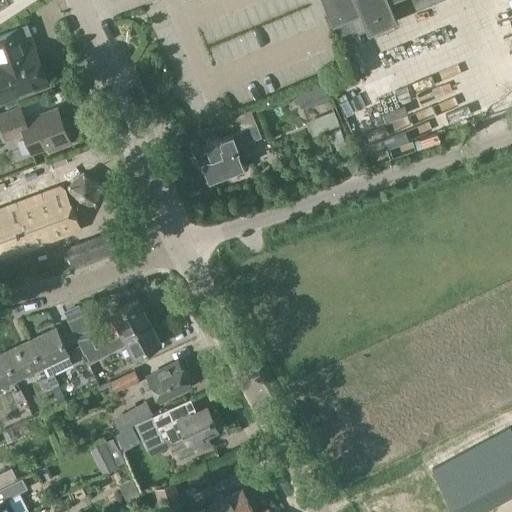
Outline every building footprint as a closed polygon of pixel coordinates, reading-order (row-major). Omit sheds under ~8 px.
[(322,0),(332,22),(336,21),(344,39),(367,29),(368,30),(397,18),(389,0),(322,0)] [(24,59),(14,30),(0,34),(0,98),(20,91),(21,94),(34,89),(33,86),(45,82),(35,55),(24,59)] [(324,84),(309,90),(314,103),(329,98),(324,84)] [(49,151),(70,143),(57,108),(25,120),(20,106),(0,113),(0,124),(6,139),(20,134),(25,137),(30,152),(32,152),(31,150),(47,144),(49,151)] [(241,129),(242,131),(220,139),(219,137),(205,142),(206,145),(194,150),(200,164),(203,163),(209,178),(243,165),(236,148),(245,144),(246,141),(260,136),(255,123),(241,129)] [(347,150),(340,128),(330,131),(337,153),(347,150)] [(101,184),(84,174),(68,185),(75,204),(95,202),(101,184)] [(60,187),(0,209),(0,252),(2,257),(79,228),(65,189),(60,187)] [(65,248),(71,266),(112,251),(106,233),(65,248)] [(138,298),(111,312),(122,334),(149,320),(138,298)] [(86,353),(95,348),(88,335),(104,326),(100,318),(74,331),(85,353),(86,353)] [(95,348),(86,353),(92,363),(105,356),(104,354),(115,348),(116,350),(128,343),(134,355),(160,341),(149,320),(122,334),(95,348)] [(57,329),(30,341),(42,366),(47,376),(52,387),(59,384),(54,374),(50,363),(68,354),(57,329)] [(30,341),(4,353),(16,379),(42,366),(30,341)] [(0,386),(16,379),(4,353),(0,355),(0,386)] [(179,360),(146,377),(141,379),(147,392),(152,389),(158,400),(190,383),(179,360)] [(110,381),(115,392),(139,380),(134,369),(110,381)] [(47,376),(39,380),(44,391),(45,391),(51,388),(52,387),(47,376)] [(26,400),(22,388),(13,391),(18,403),(26,400)] [(217,429),(206,407),(195,413),(189,400),(190,399),(190,398),(152,416),(152,415),(135,424),(147,448),(169,438),(179,460),(210,446),(205,435),(217,429)] [(116,417),(122,427),(123,429),(153,413),(146,401),(116,417)] [(124,449),(140,440),(133,426),(116,435),(124,449)] [(456,511),(479,511),(511,494),(511,431),(509,427),(432,468),(456,511)] [(113,438),(105,442),(117,465),(124,461),(113,438)] [(43,481),(52,477),(48,466),(38,470),(43,481)] [(0,488),(18,479),(11,467),(0,472),(0,488)] [(0,511),(26,511),(29,511),(19,492),(27,487),(22,477),(18,479),(0,488),(0,511)] [(162,511),(184,511),(174,483),(154,490),(162,511)] [(270,511),(269,509),(263,511),(253,511),(242,490),(199,511),(270,511)]
